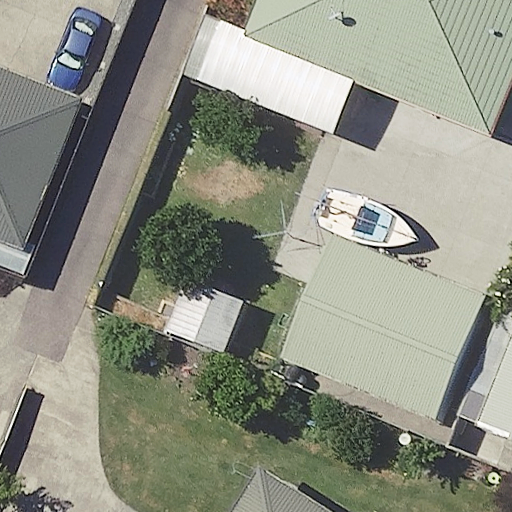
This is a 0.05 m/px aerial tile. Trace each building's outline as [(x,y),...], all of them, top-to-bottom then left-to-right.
[(511,134),(511,0),(282,0),(253,75),(337,108),(497,172),(511,134)] [(69,122),(0,96),(0,264),(16,271),(69,122)] [(498,314),(335,248),(279,388),(442,453),(498,314)] [(275,300),(195,267),(158,357),(237,390),(275,300)] [(421,511),(404,501),(397,511),(316,511),(259,478),(238,511),(421,511)]
